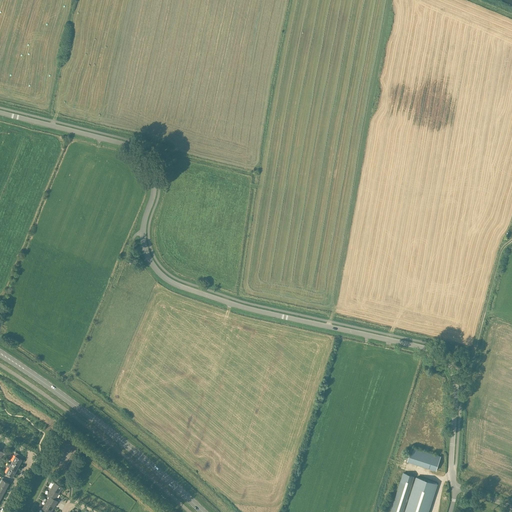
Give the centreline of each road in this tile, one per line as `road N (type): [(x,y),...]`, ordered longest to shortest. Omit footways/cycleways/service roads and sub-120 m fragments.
road 1 (unclassified): [(453,486),(455,381),(437,354),(239,306),(167,279),(144,248),(153,180),(139,153),(0,112)]
road 2 (primary): [(202,511),(27,371)]
road 3 (track): [(455,381),(468,373),(499,253),(511,240)]
